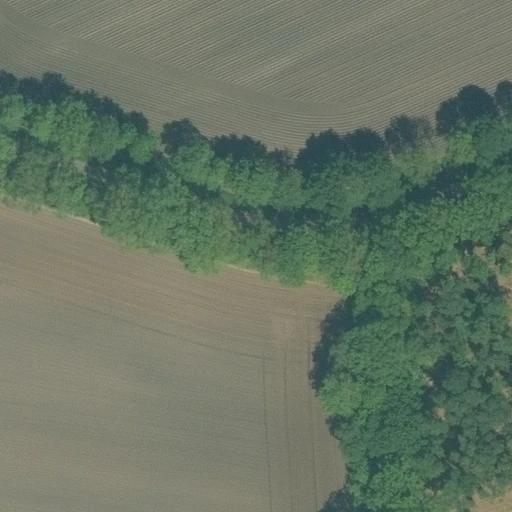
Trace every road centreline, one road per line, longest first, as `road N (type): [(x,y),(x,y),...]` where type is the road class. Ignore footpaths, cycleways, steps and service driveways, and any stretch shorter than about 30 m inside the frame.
road 1 (unclassified): [(511,169),(363,226),(312,230),(238,219),(0,144)]
road 2 (track): [(363,226),(377,511)]
